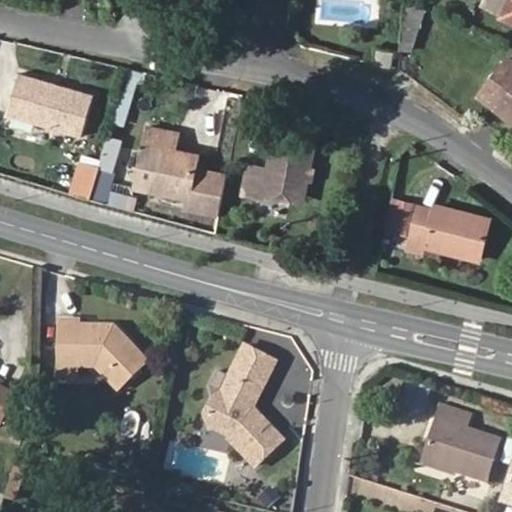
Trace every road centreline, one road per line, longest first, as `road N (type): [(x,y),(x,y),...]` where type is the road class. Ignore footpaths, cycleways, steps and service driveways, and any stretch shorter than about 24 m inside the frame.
road 1 (secondary): [(344,320),(0,219)]
road 2 (residential): [(274,70),(386,101),(511,187)]
road 3 (track): [(344,320),(386,101)]
road 4 (residential): [(322,511),(344,320)]
road 5 (secondary): [(511,357),(344,320)]
road 6 (residential): [(114,35),(274,70)]
